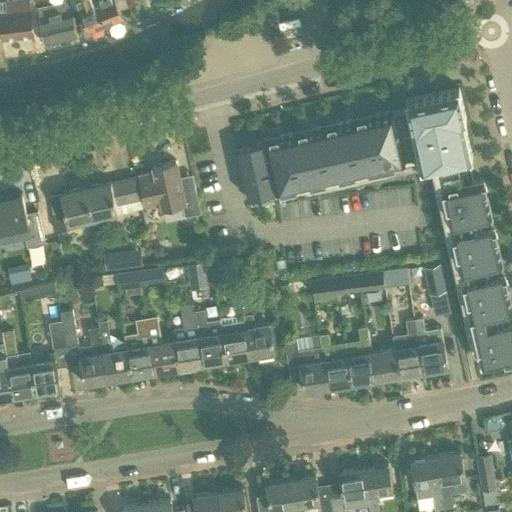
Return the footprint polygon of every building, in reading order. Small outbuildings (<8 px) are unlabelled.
[(14,0),(6,1),(7,11),(0,11),(0,37),(33,34),(29,0),(14,0)] [(76,0),(79,6),(80,6),(89,30),(106,24),(96,0),(76,0)] [(96,0),(106,24),(123,18),(115,0),(96,0)] [(45,43),(78,35),(70,1),(36,9),(45,43)] [(409,112),(394,115),(404,162),(419,159),(421,168),(431,165),(473,351),(479,349),(482,363),(511,356),(511,313),(511,308),(511,307),(504,271),(502,271),(500,261),(501,261),(493,224),(492,225),(490,214),(491,214),(483,178),(472,180),(467,157),(472,156),(464,119),(466,118),(459,87),(440,91),(440,90),(432,92),(432,93),(406,99),(409,112)] [(394,115),(393,110),(266,139),(266,141),(238,147),(249,197),(251,196),(251,197),(252,197),(250,190),(266,187),(267,193),(268,193),(268,192),(281,190),(282,190),(281,184),(295,180),(297,187),(297,186),(310,183),(310,184),(311,183),(310,177),(324,174),(326,180),(327,180),(327,179),(339,176),(339,177),(340,177),(339,171),(354,167),(355,174),(356,173),(404,162),(394,115)] [(138,174),(145,206),(161,202),(162,208),(182,203),(184,215),(201,211),(194,183),(182,186),(176,159),(152,165),(154,171),(138,174)] [(93,217),(118,211),(142,206),(135,175),(86,186),(93,217)] [(68,223),(93,217),(86,186),(61,192),(65,210),(54,213),(58,231),(69,228),(68,223)] [(39,209),(27,211),(23,192),(0,197),(0,235),(1,239),(25,234),(28,246),(46,242),(39,209)] [(142,246),(106,249),(107,265),(144,262),(142,246)] [(260,277),(274,275),(271,257),(257,259),(260,277)] [(284,257),(277,258),(278,266),(285,265),(284,257)] [(229,271),(228,258),(211,260),(212,260),(213,273),(229,271)] [(13,280),(33,275),(29,260),(9,265),(13,280)] [(204,261),(195,263),(188,264),(191,288),(200,286),(207,285),(204,261)] [(409,282),(407,267),(383,270),(385,285),(409,282)] [(385,285),(383,270),(361,272),(359,273),(361,288),(363,288),(385,285)] [(446,290),(442,270),(428,271),(432,291),(446,290)] [(361,288),(359,273),(339,275),(335,276),(336,284),(337,291),(341,291),(361,288)] [(103,284),(102,275),(92,277),(92,280),(93,286),(103,284)] [(336,284),(335,276),(317,278),(319,294),(337,291),(336,284)] [(56,278),(19,288),(22,300),(59,290),(56,278)] [(271,322),(255,325),(251,300),(241,302),(244,316),(245,326),(250,355),(275,350),(271,322)] [(224,330),(209,332),(204,308),(193,310),(196,323),(198,334),(203,362),(229,358),(224,330)] [(62,320),(66,345),(79,343),(73,309),(61,311),(62,320)] [(176,338),(162,340),(157,315),(148,317),(157,370),(181,366),(176,338)] [(133,374),(157,370),(148,317),(136,319),(138,332),(125,334),(127,346),(128,346),(133,374)] [(419,342),(417,331),(414,317),(405,319),(407,333),(393,335),(395,346),(400,374),(423,370),(419,342)] [(54,347),(66,345),(62,320),(52,321),(49,322),(54,347)] [(395,346),(380,348),(377,323),(367,325),(376,378),(400,374),(395,346)] [(127,346),(112,349),(108,324),(101,325),(109,378),(133,374),(128,346),(127,346)] [(85,382),(109,378),(101,325),(90,327),(93,343),(79,346),(85,382)] [(352,382),(376,378),(367,325),(356,326),(358,339),(345,341),(352,382)] [(229,358),(250,355),(245,326),(224,330),(229,358)] [(31,355),(30,350),(18,352),(14,328),(2,330),(4,342),(5,342),(14,394),(37,390),(31,355)] [(352,382),(345,341),(331,343),(329,332),(320,333),(329,386),(352,382)] [(305,390),(329,386),(320,333),(312,334),(314,346),(299,349),(298,337),(285,339),(291,375),(302,374),(305,390)] [(181,366),(203,362),(198,334),(176,338),(181,366)] [(419,342),(423,370),(448,366),(444,338),(419,342)] [(0,396),(14,394),(5,342),(4,342),(0,342),(0,396)] [(31,355),(37,390),(61,386),(55,351),(31,355)] [(449,479),(465,477),(461,450),(437,454),(445,505),(453,504),(449,479)] [(436,507),(445,505),(437,454),(412,458),(418,497),(434,494),(436,507)] [(482,480),(494,478),(490,454),(478,456),(482,480)] [(364,466),(370,504),(371,511),(380,511),(377,491),(393,489),(389,462),(364,466)] [(370,504),(364,466),(339,470),(341,482),(330,484),(334,511),(347,511),(346,507),(370,504)] [(334,511),(330,484),(318,486),(316,474),(291,478),(296,511),(334,511)] [(287,511),(296,511),(291,478),(267,482),(271,508),(287,506),(287,511)] [(499,503),(496,487),(494,478),(482,480),(483,489),(486,505),(499,503)] [(247,511),(244,486),(218,490),(222,511),(247,511)] [(222,511),(218,490),(194,494),(197,511),(222,511)] [(185,511),(185,508),(173,510),(171,498),(146,502),(147,511),(185,511)] [(147,511),(146,502),(122,506),(122,511),(147,511)]
